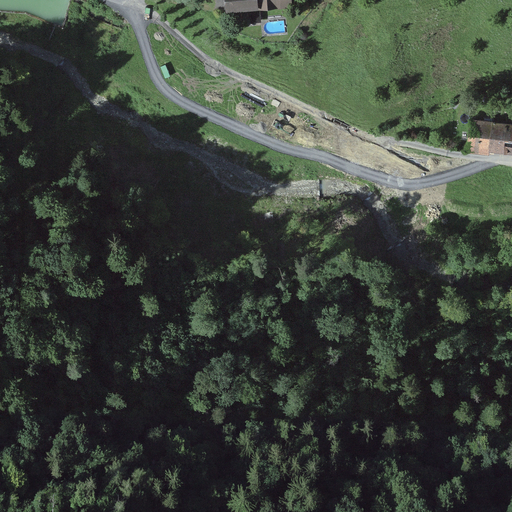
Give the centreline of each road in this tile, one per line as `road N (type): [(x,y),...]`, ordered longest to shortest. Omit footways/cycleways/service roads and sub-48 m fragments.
road 1 (unclassified): [(110,0),(136,17),(156,78),(171,95),(285,148),(415,183),(511,162)]
road 2 (track): [(319,115),(224,71),(159,19),(127,6)]
road 3 (track): [(501,160),(378,140)]
